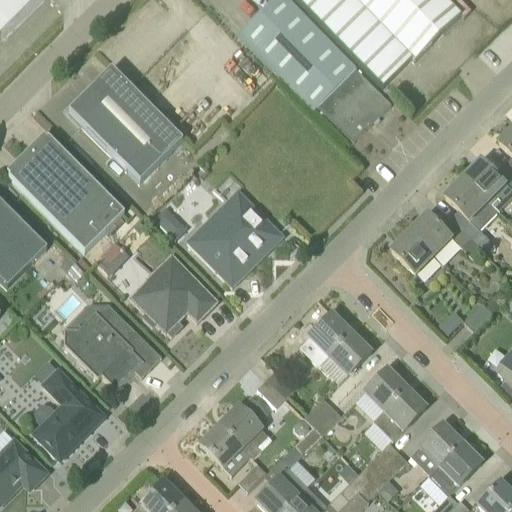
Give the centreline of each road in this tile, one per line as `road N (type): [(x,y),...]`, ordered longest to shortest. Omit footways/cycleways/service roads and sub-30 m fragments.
road 1 (residential): [(334,256),(511,74)]
road 2 (residential): [(159,437),(334,256)]
road 3 (residential): [(511,429),(334,256)]
road 4 (residential): [(0,112),(112,0)]
